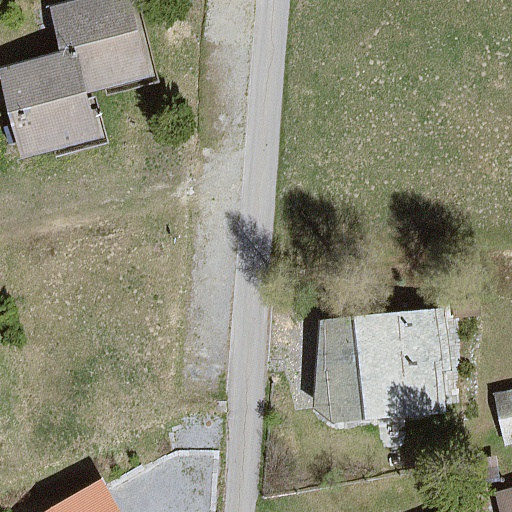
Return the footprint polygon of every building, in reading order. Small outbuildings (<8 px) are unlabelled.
[(70,55),(84,102),(159,81),(135,0),(95,0),(58,11),(70,55)] [(84,102),(70,55),(0,74),(0,78),(24,165),(96,145),(84,102)] [(446,311),(323,328),(312,409),(338,430),(460,413),(446,311)] [(511,394),(495,398),(505,447),(511,445),(511,394)] [(123,511),(107,484),(57,511),(123,511)] [(511,511),(511,491),(496,496),(499,511),(511,511)]
